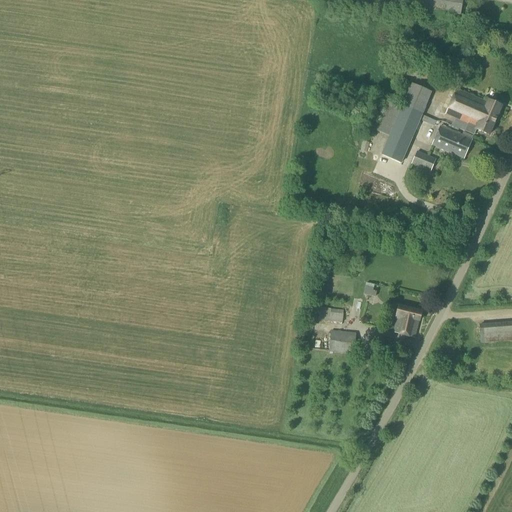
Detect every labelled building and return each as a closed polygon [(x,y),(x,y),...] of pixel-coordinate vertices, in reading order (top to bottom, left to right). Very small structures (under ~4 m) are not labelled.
[(460,16),(462,0),(398,0),(397,6),(460,16)] [(422,78),(424,65),(404,63),(402,76),(422,78)] [(402,107),(421,115),(431,93),(412,84),(402,107)] [(487,103),(456,90),(445,115),(467,125),(464,132),(473,136),(476,130),(489,136),(501,107),(488,101),(487,103)] [(402,107),(392,103),(379,133),(389,137),(381,155),(400,163),(421,115),(402,107)] [(463,159),(471,141),(471,140),(440,126),(431,145),(463,159)] [(430,172),(435,160),(416,152),(411,165),(430,172)] [(374,298),(376,292),(372,291),(373,289),(365,287),(363,295),(374,298)] [(395,319),(396,320),(417,325),(418,321),(419,322),(421,312),(398,306),(395,319)] [(342,323),(343,311),(312,307),(311,320),(342,323)] [(414,338),(417,325),(396,320),(393,333),(414,338)] [(480,344),(511,341),(511,321),(478,325),(480,344)] [(353,355),(355,334),(330,331),(328,353),(329,353),(329,356),(331,356),(332,353),(353,355)]
